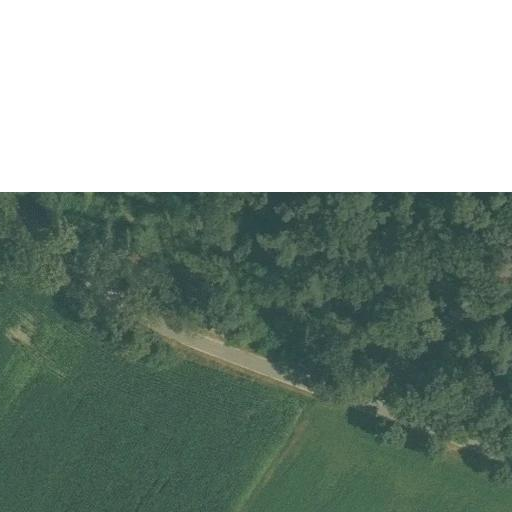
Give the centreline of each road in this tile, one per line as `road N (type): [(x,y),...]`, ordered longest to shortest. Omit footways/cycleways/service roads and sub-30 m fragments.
road 1 (unclassified): [(0,184),(94,281),(155,318),(511,454)]
road 2 (track): [(359,396),(380,369),(511,275)]
